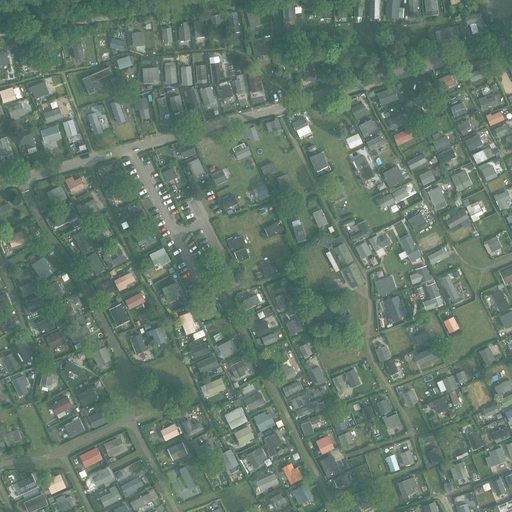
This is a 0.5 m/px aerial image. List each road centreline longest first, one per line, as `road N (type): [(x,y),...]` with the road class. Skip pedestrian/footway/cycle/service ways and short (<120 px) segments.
road 1 (unclassified): [(511,44),(0,186)]
road 2 (track): [(0,28),(207,0)]
